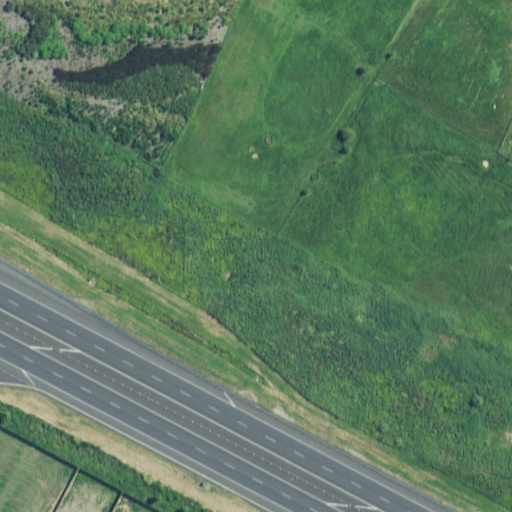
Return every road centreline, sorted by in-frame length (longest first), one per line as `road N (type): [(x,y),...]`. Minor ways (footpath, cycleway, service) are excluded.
road 1 (motorway): [(0,293),(413,511)]
road 2 (motorway): [(320,511),(0,342)]
